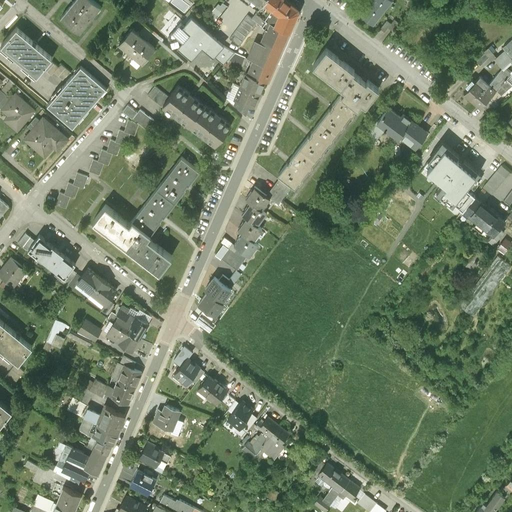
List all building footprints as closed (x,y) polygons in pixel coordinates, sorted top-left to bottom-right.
[(100,6),(92,0),(74,0),(61,16),(79,31),(100,6)] [(246,0),(258,9),(264,1),(263,0),(246,0)] [(298,7),(288,0),(277,0),(272,7),(270,6),(263,16),(266,18),(270,21),(267,28),(261,41),(253,59),(248,72),(265,80),(268,81),(298,11),(298,7)] [(256,12),(263,16),(270,6),(272,7),(277,0),(263,0),(264,1),(258,9),(256,12)] [(371,0),(362,13),(361,14),(373,23),(390,0),(371,0)] [(221,17),(228,7),(222,2),(214,12),(221,17)] [(263,16),(256,12),(252,17),(257,21),(262,24),(266,18),(263,16)] [(239,45),(257,21),(252,17),(247,14),(229,37),(239,45)] [(184,24),(180,21),(168,36),(191,57),(202,45),(213,55),(223,44),(191,16),(184,24)] [(391,23),(388,27),(392,30),(399,22),(395,19),(391,23)] [(387,20),(380,28),(384,32),(388,27),(391,23),(387,20)] [(16,28),(1,45),(36,75),(42,68),(50,59),(52,57),(16,28)] [(131,28),(119,43),(120,44),(121,43),(127,48),(126,49),(130,53),(143,37),(131,28)] [(143,37),(130,53),(135,57),(137,56),(143,61),(142,62),(142,63),(155,47),(143,37)] [(261,41),(255,39),(247,56),(253,59),(261,41)] [(500,49),(504,53),(510,59),(511,57),(511,40),(511,39),(500,49)] [(223,44),(213,55),(223,63),(234,51),(223,44)] [(354,69),(326,47),(313,63),(341,85),(352,70),(354,69)] [(490,60),(497,68),(507,58),(507,57),(501,50),(490,60)] [(489,57),(485,53),(475,61),(480,65),(489,57)] [(50,59),(42,68),(51,76),(54,73),(63,80),(70,72),(61,64),(59,67),(50,59)] [(80,66),(47,104),(72,126),(106,88),(80,66)] [(498,72),(505,79),(510,74),(502,67),(498,72)] [(365,81),(352,70),(341,85),(345,88),(342,93),(356,105),(360,100),(365,104),(378,87),(367,79),(365,81)] [(260,93),(265,80),(248,72),(245,71),(239,84),(260,93)] [(487,83),(472,100),(480,107),(488,98),(505,79),(498,72),(487,83)] [(487,83),(479,76),(474,80),(472,78),(467,83),(470,85),(463,92),(472,100),(487,83)] [(7,82),(12,87),(16,82),(11,78),(7,82)] [(510,83),(505,79),(488,98),(492,102),(510,83)] [(169,96),(163,104),(171,109),(170,110),(182,120),(183,119),(187,122),(202,103),(200,101),(201,100),(184,87),(184,88),(179,84),(169,96)] [(254,106),(260,93),(239,84),(233,98),(236,99),(247,103),(254,106)] [(163,104),(169,96),(155,85),(148,94),(162,105),(163,104)] [(356,105),(342,93),(341,93),(320,120),(336,132),(339,127),(341,128),(344,125),(342,124),(349,114),(351,115),(354,112),(352,111),(357,105),(356,105)] [(6,95),(0,101),(0,106),(2,108),(11,98),(6,94),(6,95)] [(34,110),(15,94),(11,98),(2,108),(13,118),(9,122),(17,129),(34,110)] [(236,99),(234,103),(243,112),(247,103),(236,99)] [(122,110),(132,117),(137,111),(128,103),(122,110)] [(202,103),(187,122),(190,124),(191,123),(197,129),(197,130),(209,139),(209,138),(216,143),(232,124),(227,120),(227,119),(211,107),(210,107),(205,103),(204,104),(202,103)] [(401,115),(388,105),(377,120),(386,126),(398,136),(407,124),(411,119),(403,112),(401,115)] [(140,108),(132,117),(147,128),(154,119),(140,108)] [(38,119),(30,128),(35,132),(43,123),(38,119)] [(126,124),(137,128),(139,122),(128,119),(126,124)] [(428,131),(411,119),(407,124),(413,128),(410,133),(420,141),(428,131)] [(67,139),(46,120),(43,123),(35,132),(28,140),(45,154),(52,146),(57,150),(67,139)] [(336,132),(320,120),(299,147),(314,159),(318,154),(320,155),(323,151),(321,150),(329,141),(330,142),(333,138),(332,137),(336,132)] [(380,132),(386,126),(377,120),(373,125),(380,132)] [(126,124),(124,130),(130,132),(135,134),(137,128),(126,124)] [(117,134),(128,138),(130,132),(124,130),(119,128),(117,134)] [(117,134),(115,140),(121,142),(126,144),(128,138),(117,134)] [(121,142),(115,140),(110,138),(108,144),(119,148),(121,142)] [(429,159),(424,165),(443,181),(436,190),(452,203),(453,202),(466,187),(470,190),(481,177),(477,173),(480,170),(464,156),(461,160),(456,156),(459,152),(442,139),(427,158),(429,159)] [(117,154),(119,148),(108,144),(106,150),(112,152),(117,154)] [(314,159),(299,147),(278,173),(294,186),(297,181),(299,182),(302,178),(300,177),(308,168),(309,169),(312,165),(310,164),(314,159)] [(110,158),(112,152),(106,150),(102,148),(100,154),(110,158)] [(108,164),(110,158),(100,154),(98,160),(104,162),(108,164)] [(198,169),(181,156),(156,188),(173,202),(198,169)] [(93,158),(91,164),(102,168),(104,162),(98,160),(93,158)] [(102,168),(91,164),(89,170),(100,173),(102,168)] [(483,186),(491,193),(509,171),(501,164),(483,186)] [(60,191),(55,203),(66,206),(70,195),(75,197),(79,185),(83,187),(87,175),(77,172),(73,183),(68,181),(64,193),(60,191)] [(275,185),(286,193),(290,187),(278,178),(278,179),(279,180),(275,185)] [(271,189),(282,198),(286,193),(275,185),(271,189)] [(266,194),(255,186),(246,197),(251,201),(261,208),(262,208),(260,207),(264,201),(266,202),(270,197),(275,201),(266,194)] [(453,202),(462,209),(475,194),(470,190),(466,187),(453,202)] [(173,202),(156,188),(133,218),(142,225),(150,231),(173,202)] [(266,194),(275,201),(278,203),(282,198),(271,189),(268,195),(266,194)] [(503,199),(509,203),(511,198),(511,189),(503,199)] [(485,203),(475,194),(462,209),(476,221),(488,206),(485,203)] [(0,214),(9,205),(0,197),(0,214)] [(261,208),(251,201),(242,212),(247,216),(257,223),(258,223),(256,222),(261,216),(262,217),(266,212),(261,208)] [(105,203),(93,218),(127,244),(142,225),(133,218),(130,222),(105,203)] [(504,220),(488,206),(476,221),(473,225),(480,232),(484,227),(492,234),(498,227),(504,220)] [(257,223),(247,216),(238,227),(243,231),(253,239),(254,238),(252,237),(257,231),(258,232),(262,227),(257,223)] [(150,231),(142,225),(127,244),(160,270),(172,254),(147,236),(150,231)] [(503,231),(498,227),(492,234),(488,240),(493,244),(503,231)] [(28,247),(35,238),(26,231),(18,240),(28,248),(28,247)] [(253,239),(243,231),(234,243),(237,245),(248,253),(249,254),(250,254),(248,253),(253,246),(254,247),(258,242),(253,239)] [(45,237),(39,233),(35,238),(28,247),(65,276),(76,262),(44,238),(45,237)] [(237,245),(234,243),(225,236),(222,241),(223,241),(229,246),(234,250),(237,245)] [(511,243),(510,242),(505,238),(497,248),(503,252),(504,251),(511,256),(511,243)] [(215,251),(221,256),(229,246),(223,241),(215,251)] [(234,250),(229,246),(221,256),(237,268),(238,266),(243,270),(246,266),(241,262),(248,253),(237,245),(234,250)] [(474,252),(465,265),(474,271),(483,259),(474,252)] [(473,315),(511,265),(496,254),(459,305),(473,315)] [(24,267),(11,256),(0,268),(0,272),(13,284),(21,275),(19,273),(24,267)] [(76,271),(77,270),(72,266),(65,276),(70,280),(76,271)] [(102,277),(88,266),(81,275),(78,279),(92,290),(102,277)] [(78,279),(81,275),(76,271),(70,280),(68,281),(74,285),(78,279)] [(219,278),(229,286),(233,281),(223,273),(219,278)] [(219,278),(214,275),(205,287),(208,289),(222,300),(231,288),(229,286),(219,278)] [(116,288),(102,277),(92,290),(106,301),(109,297),(116,288)] [(11,286),(3,279),(0,282),(0,283),(8,290),(11,286)] [(222,300),(208,289),(199,301),(215,313),(224,301),(222,300)] [(114,301),(109,297),(106,301),(101,307),(106,311),(114,301)] [(127,306),(122,303),(115,312),(118,314),(113,321),(126,330),(137,335),(146,321),(135,314),(135,315),(125,309),(127,306)] [(62,320),(55,317),(50,329),(57,332),(62,320)] [(100,327),(84,317),(77,329),(94,338),(100,327)] [(213,326),(204,318),(199,324),(209,331),(213,326)] [(126,330),(113,321),(110,327),(107,331),(130,346),(137,335),(126,330)] [(32,345),(4,322),(0,327),(0,345),(19,361),(32,345)] [(199,365),(187,355),(192,349),(185,343),(174,356),(181,362),(173,371),(174,372),(173,373),(178,377),(179,376),(186,381),(191,376),(199,365)] [(124,361),(130,364),(133,358),(122,353),(119,359),(124,361)] [(119,359),(118,359),(111,373),(114,374),(136,384),(142,369),(130,364),(124,361),(119,359)] [(24,370),(16,363),(5,376),(14,383),(24,370)] [(199,365),(191,376),(195,380),(204,369),(199,365)] [(214,376),(213,378),(208,373),(198,385),(216,400),(221,393),(225,389),(227,386),(214,376)] [(136,384),(114,374),(112,380),(115,382),(114,384),(109,382),(107,385),(106,388),(107,389),(111,391),(111,392),(129,400),(136,384)] [(107,389),(106,388),(107,385),(100,381),(95,390),(105,395),(107,389)] [(77,397),(87,403),(93,390),(83,385),(77,397)] [(84,414),(88,406),(89,404),(87,403),(77,397),(73,395),(67,406),(82,413),(84,414)] [(228,407),(233,411),(240,401),(235,397),(228,407)] [(253,406),(242,398),(240,401),(233,411),(227,417),(239,426),(241,424),(247,416),(246,415),(250,409),(253,406)] [(0,423),(11,409),(0,399),(0,423)] [(180,407),(165,401),(162,408),(158,407),(154,418),(172,425),(180,407)] [(97,421),(116,429),(124,412),(105,402),(104,405),(103,404),(100,412),(88,406),(84,414),(97,421)] [(247,416),(241,424),(246,429),(257,415),(250,409),(246,415),(247,416)] [(279,422),(268,413),(262,420),(259,417),(256,422),(264,429),(262,431),(259,434),(257,432),(254,435),(257,437),(253,442),(248,438),(243,445),(254,454),(261,444),(279,422)] [(100,432),(112,438),(116,429),(97,421),(96,424),(83,418),(79,426),(87,430),(86,431),(89,432),(97,436),(98,436),(100,432)] [(289,430),(279,422),(261,444),(265,447),(275,455),(279,450),(276,448),(281,441),(284,444),(287,440),(283,437),(289,430)] [(98,436),(97,436),(95,442),(108,449),(112,438),(100,432),(98,436)] [(159,443),(148,438),(140,454),(156,463),(160,455),(167,459),(172,452),(158,445),(159,443)] [(91,454),(95,443),(89,440),(85,450),(84,451),(91,454)] [(108,449),(95,442),(95,443),(91,454),(84,451),(79,460),(98,469),(99,470),(108,449)] [(261,452),(265,447),(261,444),(254,454),(259,458),(262,454),(261,452)] [(97,474),(96,473),(98,469),(79,460),(84,451),(85,450),(73,445),(64,465),(63,466),(72,470),(84,475),(87,470),(97,474)] [(319,471),(326,462),(321,458),(311,471),(317,475),(320,472),(319,471)] [(349,477),(327,460),(326,462),(319,471),(320,472),(317,475),(315,477),(322,482),(326,476),(334,482),(323,496),(331,502),(336,495),(341,488),(349,477)] [(70,476),(72,470),(63,466),(64,465),(56,462),(54,467),(70,476)] [(156,476),(137,466),(130,481),(148,490),(156,476)] [(360,485),(349,477),(341,488),(345,491),(355,499),(358,495),(354,492),(360,485)] [(501,488),(510,495),(511,492),(511,478),(510,477),(501,488)] [(60,492),(64,484),(56,480),(53,489),(60,492)] [(64,483),(64,484),(60,492),(57,500),(75,507),(81,491),(64,483)] [(336,495),(340,498),(345,491),(341,488),(336,495)] [(491,511),(504,494),(497,489),(486,503),(483,501),(481,504),(480,504),(474,511),(475,511),(474,511),(491,511)] [(357,500),(369,509),(376,500),(364,491),(357,500)] [(146,503),(127,492),(118,507),(128,511),(147,511),(143,510),(146,503)] [(179,499),(164,492),(160,498),(186,511),(200,511),(202,508),(180,497),(179,499)] [(326,510),(331,502),(323,496),(319,494),(314,501),(326,510)] [(340,498),(336,495),(331,502),(344,511),(359,511),(352,507),(355,504),(346,497),(344,500),(340,498)] [(72,511),(75,507),(57,500),(57,501),(54,500),(51,507),(53,508),(51,511),(72,511)] [(150,508),(158,511),(159,511),(163,504),(154,500),(150,508)] [(383,511),(386,508),(376,501),(367,511),(383,511)] [(20,511),(29,511),(31,507),(17,503),(15,510),(20,511)]
